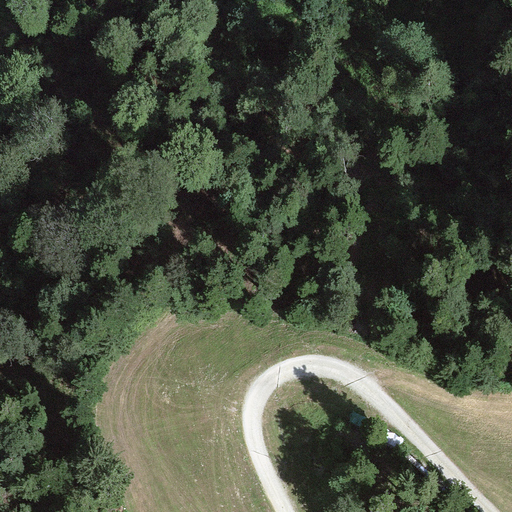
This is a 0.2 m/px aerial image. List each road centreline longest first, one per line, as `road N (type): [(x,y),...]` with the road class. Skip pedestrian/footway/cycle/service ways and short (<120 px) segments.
road 1 (track): [(488,511),(364,384),(316,364),(267,380),(254,415),(286,511)]
road 2 (track): [(255,0),(297,25),(376,35),(426,26),(488,0)]
